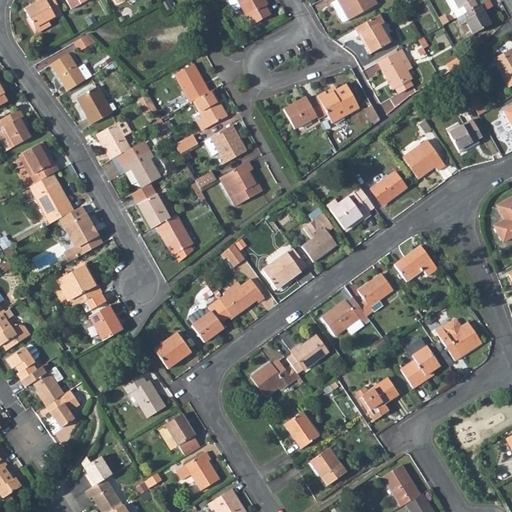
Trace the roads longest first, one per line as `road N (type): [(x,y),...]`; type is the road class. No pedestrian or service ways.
road 1 (residential): [(209,370),(453,194)]
road 2 (residential): [(0,35),(107,202),(135,256),(140,286)]
road 3 (residential): [(462,511),(421,435),(430,418),(511,370)]
road 4 (residential): [(511,360),(453,194)]
road 5 (residential): [(209,370),(204,407),(272,511)]
road 6 (residential): [(258,79),(274,83),(342,60),(308,28)]
road 7 (residential): [(258,79),(243,106),(288,189)]
